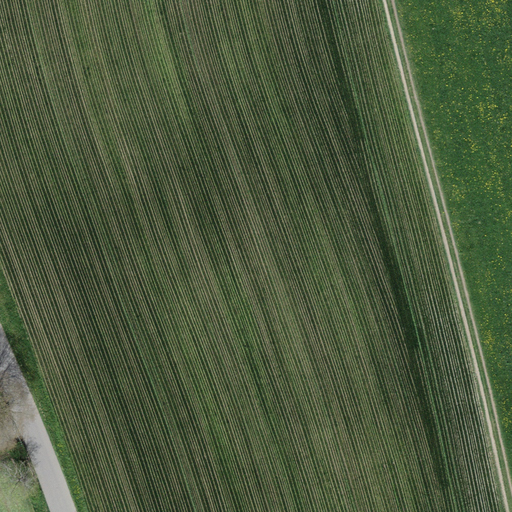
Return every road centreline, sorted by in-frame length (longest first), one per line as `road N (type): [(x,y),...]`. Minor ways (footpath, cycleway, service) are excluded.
road 1 (unknown): [(390,0),(498,511)]
road 2 (unclassified): [(64,511),(0,351)]
